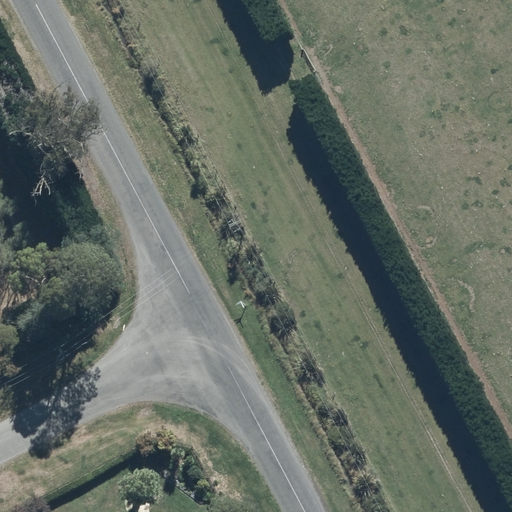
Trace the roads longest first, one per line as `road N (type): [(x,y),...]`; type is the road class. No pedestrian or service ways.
road 1 (unclassified): [(36,0),(212,334)]
road 2 (unclassified): [(0,445),(212,334)]
road 3 (unclassified): [(212,334),(305,511)]
